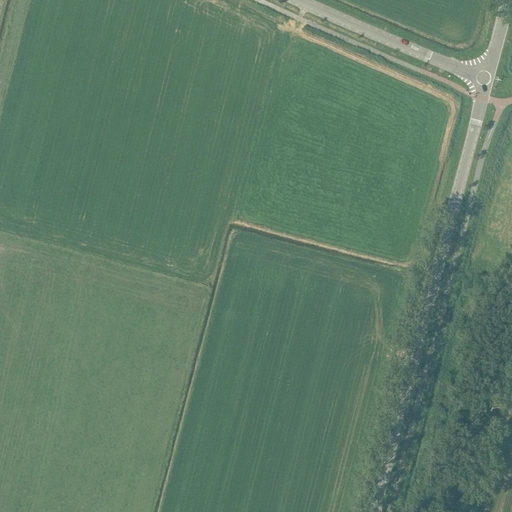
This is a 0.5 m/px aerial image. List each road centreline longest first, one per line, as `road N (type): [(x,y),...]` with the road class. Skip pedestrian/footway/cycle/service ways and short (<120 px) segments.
road 1 (tertiary): [(379,511),(487,79)]
road 2 (tertiary): [(487,79),(304,0)]
